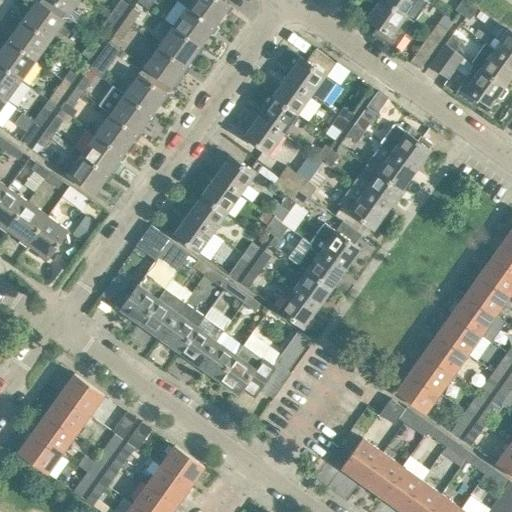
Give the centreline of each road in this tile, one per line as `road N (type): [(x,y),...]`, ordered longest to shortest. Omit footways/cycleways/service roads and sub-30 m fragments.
road 1 (residential): [(53,325),(284,0)]
road 2 (residential): [(508,157),(304,11)]
road 3 (residential): [(247,463),(53,325)]
road 4 (residential): [(265,476),(346,363)]
